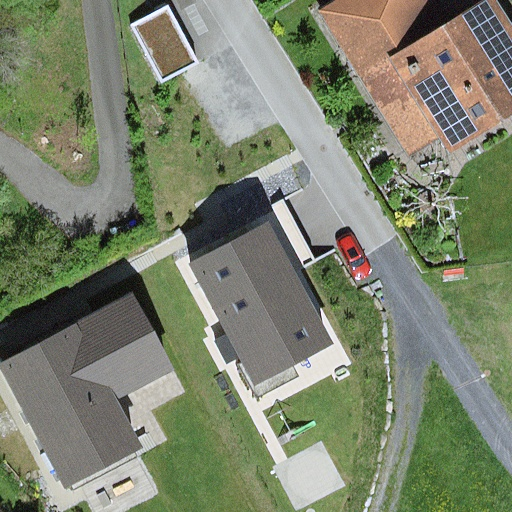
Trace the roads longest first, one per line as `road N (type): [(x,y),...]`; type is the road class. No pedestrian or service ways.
road 1 (residential): [(383,249),(226,0)]
road 2 (track): [(511,451),(383,249)]
road 3 (track): [(380,511),(417,305)]
